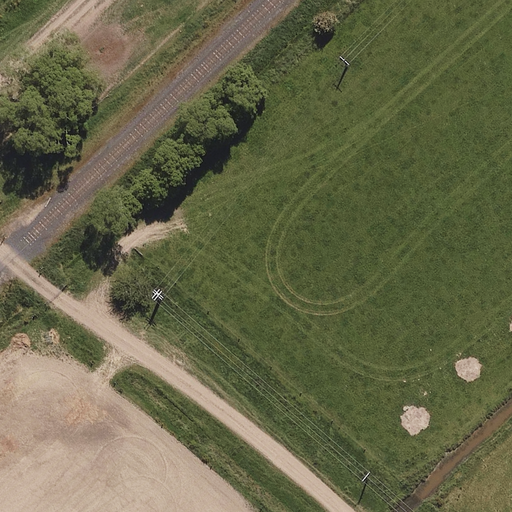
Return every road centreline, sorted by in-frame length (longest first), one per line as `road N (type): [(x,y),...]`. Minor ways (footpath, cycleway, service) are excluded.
road 1 (unclassified): [(344,511),(206,399),(0,252)]
road 2 (unclassified): [(0,92),(87,0)]
